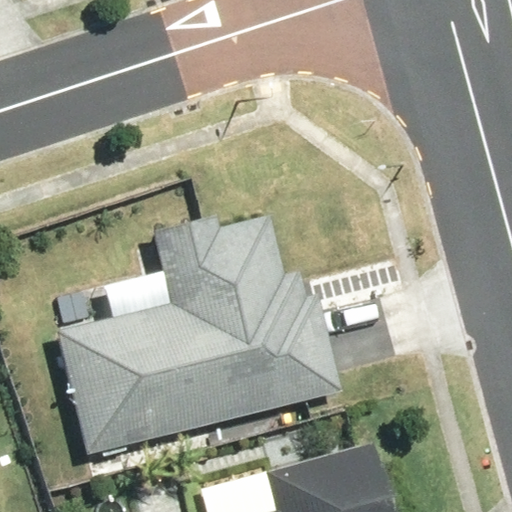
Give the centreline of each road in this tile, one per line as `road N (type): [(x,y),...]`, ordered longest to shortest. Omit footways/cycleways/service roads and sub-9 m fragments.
road 1 (residential): [(0,121),(371,0)]
road 2 (residential): [(451,0),(511,227)]
